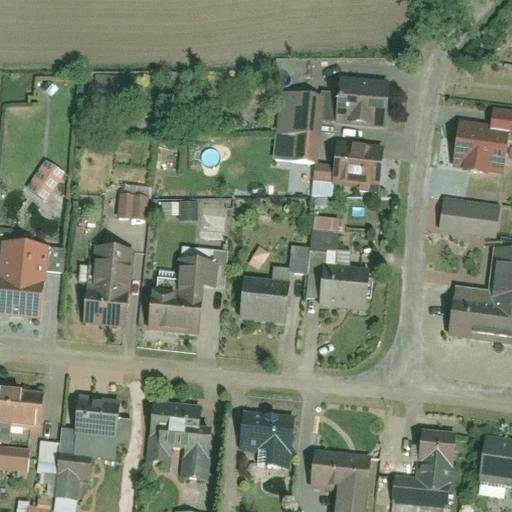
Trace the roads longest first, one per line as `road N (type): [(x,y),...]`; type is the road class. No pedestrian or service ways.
road 1 (residential): [(487,0),(429,80),(385,389)]
road 2 (residential): [(385,389),(0,349)]
road 3 (residential): [(511,407),(385,389)]
